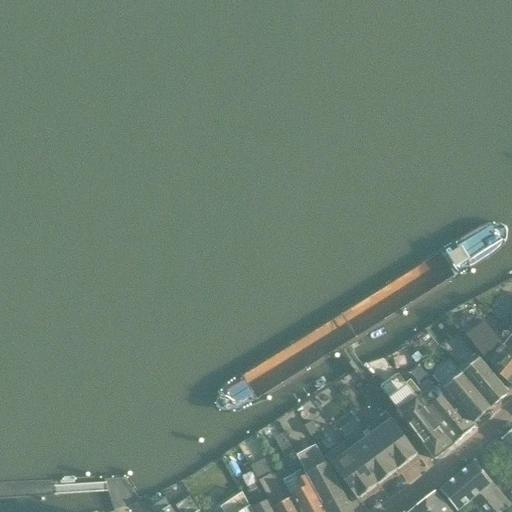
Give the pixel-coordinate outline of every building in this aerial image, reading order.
[(477,316),(462,329),(464,332),(465,333),(495,374),(493,376),(508,390),(511,385),(511,336),(504,346),(481,319),(478,315),(477,316)] [(458,369),(492,409),(508,395),(474,355),(458,369)] [(440,385),(473,424),(492,409),(458,369),(440,385)] [(398,411),(433,457),(435,459),(454,443),(420,401),(409,389),(398,375),(380,388),(398,411)] [(420,401),(454,443),(473,427),(446,394),(439,385),(420,401)] [(385,412),(364,427),(397,470),(417,455),(385,412)] [(303,440),(295,424),(285,429),(293,445),(303,440)] [(364,427),(344,442),(377,485),(397,470),(364,427)] [(511,431),(501,441),(511,453),(511,431)] [(344,442),(325,456),(357,500),(377,485),(344,442)] [(297,455),(328,511),(352,511),(316,445),(297,455)] [(439,490),(456,511),(468,502),(472,507),(475,504),(482,511),(500,511),(509,505),(473,461),(439,490)] [(301,489),(291,494),(301,511),(325,511),(303,470),(294,475),(296,479),(301,489)] [(260,480),(276,511),(298,511),(290,497),(292,497),(279,473),(273,477),(271,474),(260,480)] [(250,486),(248,488),(258,506),(252,509),(251,509),(252,511),(276,511),(260,481),(250,486)] [(223,511),(252,511),(251,509),(243,495),(242,493),(220,508),(223,511)] [(409,511),(449,511),(433,493),(409,511)] [(176,506),(179,511),(199,511),(189,497),(176,506)]
